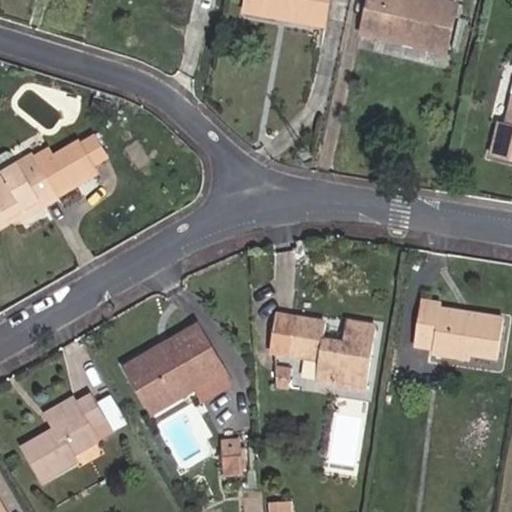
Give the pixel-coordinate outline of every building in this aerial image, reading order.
[(243,0),(242,12),(320,26),(324,0),(243,0)] [(370,0),(363,34),(445,52),(455,6),(427,0),(370,0)] [(511,83),(509,98),(511,98),(511,100),(506,127),(498,125),(491,156),(511,160),(511,83)] [(109,165),(94,138),(83,145),(98,172),(109,165)] [(35,158),(26,163),(18,168),(0,177),(0,231),(24,218),(23,215),(56,196),(98,172),(83,145),(55,161),(41,168),(35,158)] [(26,163),(18,148),(0,158),(0,177),(18,168),(26,163)] [(55,161),(49,150),(35,158),(41,168),(55,161)] [(58,198),(57,197),(56,196),(23,215),(24,218),(26,221),(60,202),(58,198)] [(440,309),(441,305),(420,301),(413,347),(432,350),(432,354),(467,359),(468,356),(496,360),(502,320),(440,309)] [(343,346),(321,342),(324,323),(276,316),(271,352),(318,359),(315,383),(365,390),(374,327),(346,322),(343,346)] [(168,345),(173,353),(131,377),(152,414),(195,389),(224,372),(198,327),(168,345)] [(168,345),(126,369),(131,377),(173,353),(168,345)] [(315,360),(302,359),(300,381),(313,382),(315,360)] [(202,402),(232,385),(224,372),(195,389),(202,402)] [(75,405),(77,409),(52,423),(55,430),(24,448),(43,479),(74,462),(71,457),(96,442),(89,429),(104,421),(89,397),(75,405)] [(72,399),(47,414),(52,423),(77,409),(75,405),(72,399)] [(238,469),(238,443),(225,444),(226,470),(238,469)] [(295,511),(293,499),(268,504),(269,511),(295,511)]
